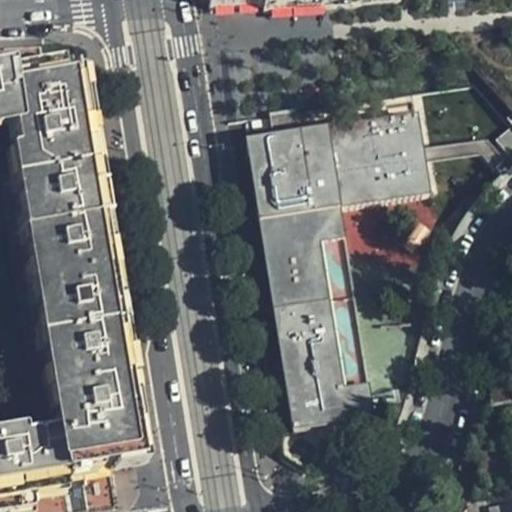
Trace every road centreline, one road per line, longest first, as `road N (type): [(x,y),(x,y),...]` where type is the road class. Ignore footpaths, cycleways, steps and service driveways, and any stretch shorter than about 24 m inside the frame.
road 1 (primary): [(256,511),(177,0)]
road 2 (primary): [(111,6),(186,511)]
road 3 (residential): [(300,511),(388,498),(413,480),(430,452),(481,262),(511,220)]
